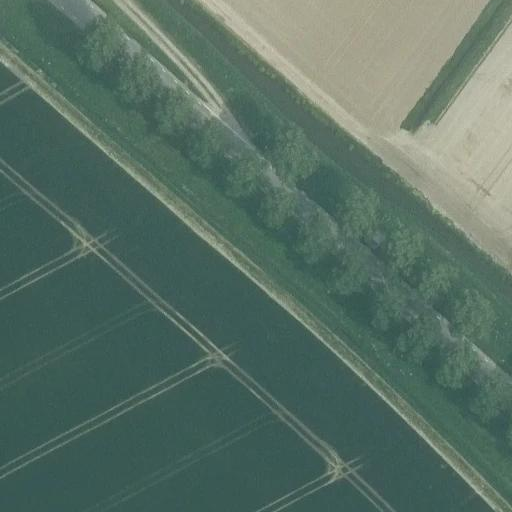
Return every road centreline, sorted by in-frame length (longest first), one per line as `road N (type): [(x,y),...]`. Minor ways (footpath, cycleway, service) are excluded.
road 1 (tertiary): [(511,399),(66,0)]
road 2 (track): [(118,0),(209,92),(240,155)]
